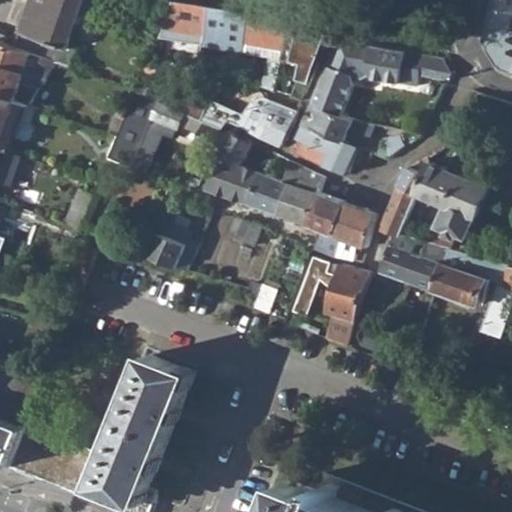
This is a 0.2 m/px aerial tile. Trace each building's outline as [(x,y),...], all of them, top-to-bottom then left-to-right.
[(56,59),(72,65),(80,46),(70,42),(85,0),(29,0),(14,45),(56,59)] [(193,0),(175,0),(165,25),(205,32),(211,3),(193,0)] [(203,43),(217,45),(219,35),(244,41),(250,10),(211,3),(205,32),(203,43)] [(250,10),(244,41),(283,47),(289,17),(250,10)] [(289,17),(283,47),(321,55),(332,26),(334,25),(289,17)] [(203,43),(205,32),(165,25),(161,35),(203,43)] [(483,43),(495,62),(507,49),(511,41),(511,31),(507,28),(486,26),(483,43)] [(243,50),(244,41),(219,35),(217,45),(243,50)] [(316,101),(343,113),(357,81),(377,74),(378,78),(422,85),(424,72),(428,53),(385,46),(356,41),(339,38),(332,59),(326,75),(316,101)] [(14,45),(0,40),(0,91),(17,98),(32,103),(54,65),(56,59),(14,45)] [(281,57),(283,47),(244,41),(243,50),(270,55),(262,84),(275,88),(281,57)] [(281,57),(307,61),(318,64),(321,55),(283,47),(281,57)] [(428,53),(424,72),(452,78),(456,70),(452,57),(428,53)] [(305,99),(318,64),(307,61),(294,94),(305,99)] [(0,145),(1,146),(17,98),(0,91),(0,145)] [(160,101),(183,110),(186,100),(167,93),(165,95),(160,94),(157,98),(157,99),(160,101)] [(229,119),(282,142),(293,128),(281,122),(288,103),(266,96),(254,99),(245,114),(211,99),(207,108),(202,118),(206,120),(225,128),(229,119)] [(202,118),(207,108),(186,100),(183,110),(202,118)] [(225,128),(206,120),(202,118),(183,110),(160,101),(154,115),(180,126),(181,123),(201,131),(198,139),(223,147),(220,154),(234,160),(243,163),(256,140),(236,131),(234,133),(225,128)] [(306,122),(349,139),(356,119),(343,113),(316,101),(306,122)] [(281,122),(293,128),(301,109),(288,103),(281,122)] [(108,130),(119,133),(125,119),(114,115),(108,130)] [(349,139),(365,145),(373,122),(356,119),(349,139)] [(294,149),(350,173),(356,159),(369,165),(375,151),(375,149),(365,145),(349,139),(306,122),(294,149)] [(379,154),(391,159),(409,145),(405,136),(389,142),(391,146),(383,145),(379,154)] [(282,214),(311,224),(322,192),(326,177),(290,157),(286,178),(286,180),(292,183),(282,214)] [(424,217),(469,237),(491,185),(428,158),(411,165),(429,173),(422,190),(433,196),(424,217)] [(286,180),(286,178),(243,163),(234,160),(221,193),(257,205),(282,214),(292,183),(286,180)] [(404,182),(422,190),(429,173),(411,165),(404,182)] [(386,226),(406,231),(421,191),(422,190),(404,182),(390,216),(386,226)] [(66,222),(81,227),(83,224),(94,194),(79,188),(66,222)] [(323,228),(337,233),(347,200),(322,192),(311,224),(323,228)] [(339,255),(356,259),(362,243),(368,246),(381,212),(347,200),(337,233),(323,228),(317,246),(337,255),(339,255)] [(152,253),(179,265),(191,235),(193,230),(167,220),(152,253)] [(382,270),(412,280),(420,252),(417,251),(422,236),(406,231),(386,226),(383,234),(383,235),(382,237),(382,238),(381,240),(381,241),(382,243),(383,244),(384,245),(385,246),(386,248),(384,252),(388,254),(382,270)] [(452,244),(455,245),(457,237),(433,230),(431,238),(452,244)] [(201,239),(191,235),(179,265),(189,267),(201,239)] [(413,280),(437,289),(452,244),(431,238),(426,255),(420,252),(412,280),(413,280)] [(73,276),(86,281),(99,249),(86,244),(73,276)] [(508,260),(455,245),(452,244),(437,289),(475,303),(483,304),(492,278),(500,281),(508,260)] [(296,308),(309,313),(326,266),(320,263),(323,256),(316,254),(296,308)] [(511,260),(508,260),(500,281),(500,283),(511,285),(511,260)] [(337,288),(330,311),(339,313),(331,338),(349,345),(358,319),(374,270),(344,262),(344,263),(341,273),(337,288)] [(330,287),(337,288),(341,273),(334,271),(330,287)] [(67,291),(80,296),(86,281),(73,276),(67,291)] [(394,330),(404,333),(414,305),(405,302),(394,330)] [(53,323),(67,329),(73,314),(59,309),(53,323)] [(12,465),(131,511),(152,511),(161,488),(152,484),(195,372),(151,354),(111,453),(86,442),(88,436),(33,413),(27,428),(12,465)] [(0,387),(38,401),(48,375),(0,358),(0,387)] [(0,460),(12,465),(27,428),(0,416),(0,460)] [(280,511),(401,511),(392,508),(389,511),(370,511),(334,498),(338,487),(328,483),(323,493),(293,482),(280,511)]
